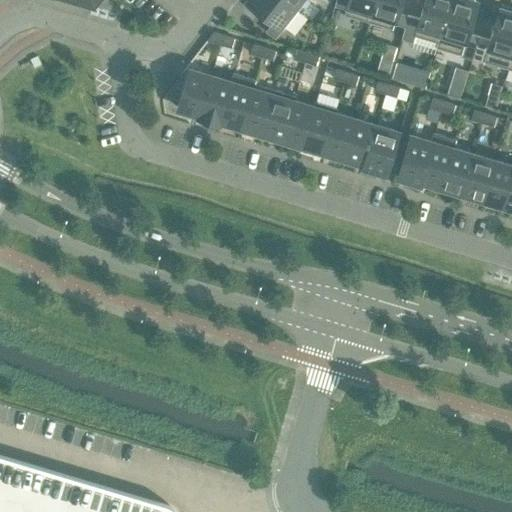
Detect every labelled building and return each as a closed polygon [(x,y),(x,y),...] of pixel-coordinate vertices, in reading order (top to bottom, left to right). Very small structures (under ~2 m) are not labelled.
[(282,28),(282,29),(298,9),(286,0),(247,0),(247,1),(272,21),(265,30),(274,38),(282,28)] [(286,0),(298,9),(304,0),(286,0)] [(344,14),(368,21),(374,0),(335,0),(334,5),(345,8),(344,14)] [(374,0),(368,21),(392,28),(393,23),(404,26),(405,26),(408,15),(397,11),(400,0),(374,0)] [(404,26),(401,37),(413,41),(415,35),(437,41),(438,42),(450,0),(424,0),(419,18),(408,15),(405,26),(404,26)] [(437,41),(436,46),(461,54),(461,56),(471,59),(478,36),(467,32),(476,1),(472,0),(450,0),(438,42),(437,41)] [(483,60),(507,68),(511,50),(511,11),(499,8),(489,39),(478,36),(471,59),(483,62),(483,60)] [(213,31),(206,39),(219,43),(222,34),(213,31)] [(222,34),(219,43),(231,47),(234,37),(222,34)] [(252,43),(249,52),(261,56),(264,46),(252,43)] [(264,46),(261,56),(272,59),(275,50),(264,46)] [(296,48),(293,58),(304,61),(307,52),(296,48)] [(307,52),(304,61),(316,65),(318,55),(307,52)] [(188,68),(177,107),(197,113),(197,116),(198,116),(210,75),(188,68)] [(335,68),(332,77),(343,81),(346,71),(335,68)] [(346,71),(343,81),(355,84),(358,74),(346,71)] [(230,81),(210,75),(198,116),(218,122),(233,72),(230,81)] [(254,78),(233,72),(218,122),(220,122),(220,120),(240,126),(254,78)] [(255,78),(254,78),(240,126),(260,132),(273,89),(254,83),(255,78)] [(376,80),(373,90),(385,93),(388,83),(376,80)] [(388,83),(385,93),(396,96),(399,87),(388,83)] [(294,95),(273,89),(260,132),(281,138),(293,100),(294,95)] [(488,93),(485,105),(495,108),(499,96),(488,93)] [(432,97),(429,106),(440,110),(443,100),(432,97)] [(293,100),(281,138),(302,144),(313,106),(293,100)] [(443,100),(440,110),(452,113),(455,104),(443,100)] [(335,107),(315,101),(313,106),(302,144),(302,145),(323,151),(334,112),(335,107)] [(473,109),(470,119),(482,122),(484,112),(473,109)] [(334,112),(323,151),(343,157),(355,118),(334,112)] [(484,112),(482,122),(493,125),(496,116),(484,112)] [(355,118),(343,157),(363,163),(362,165),(363,165),(375,124),(355,118)] [(375,124),(363,165),(385,172),(397,131),(375,124)] [(454,138),(434,132),(431,141),(419,182),(420,182),(420,180),(440,186),(452,147),(454,138)] [(409,134),(397,175),(419,182),(431,141),(409,134)] [(452,147),(440,186),(461,192),(472,153),(452,147)] [(472,153),(461,192),(481,198),(493,159),(472,153)] [(511,165),(493,159),(481,198),(502,204),(511,170),(511,165)] [(511,170),(502,204),(511,207),(511,170)] [(168,504),(164,502),(0,453),(0,511),(177,511),(175,509),(172,506),(168,504)]
